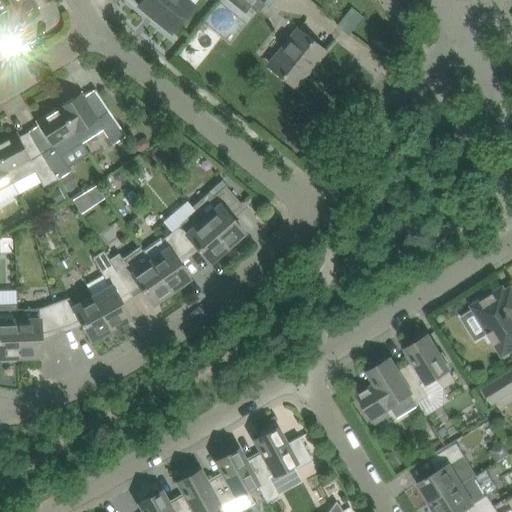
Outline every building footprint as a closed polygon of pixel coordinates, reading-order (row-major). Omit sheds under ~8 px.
[(0,44),(0,45),(3,43),(9,53),(30,40),(20,23),(38,12),(36,8),(39,6),(35,0),(13,0),(0,8),(0,18),(2,23),(0,24),(0,44)] [(0,0),(0,8),(13,0),(0,0)] [(140,0),(137,4),(171,31),(179,22),(182,25),(189,15),(186,13),(193,4),(188,0),(140,0)] [(229,0),(245,13),(255,0),(260,0),(267,5),(271,0),(229,0)] [(323,50),(308,38),(298,30),(270,64),(280,72),(295,84),(323,50)] [(94,91),(85,97),(81,92),(60,106),(82,142),(103,129),(113,144),(125,135),(126,136),(127,135),(95,89),(94,90),(94,91)] [(40,125),(30,132),(57,179),(70,170),(69,167),(90,154),(82,142),(60,106),(37,120),(40,125)] [(57,179),(30,132),(19,138),(16,133),(0,141),(0,157),(13,182),(35,171),(43,186),(57,179)] [(0,189),(13,182),(0,157),(0,189)] [(222,181),(193,206),(196,210),(227,246),(244,231),(230,215),(242,204),(222,181)] [(101,186),(75,195),(80,210),(106,201),(101,186)] [(181,224),(171,232),(187,252),(196,244),(210,260),(227,246),(196,210),(180,224),(181,224)] [(160,237),(143,250),(171,290),(189,277),(177,259),(187,252),(171,232),(162,239),(160,237)] [(153,303),(171,290),(143,250),(141,246),(123,259),(120,253),(110,259),(117,270),(130,292),(140,285),(153,303)] [(120,298),(130,292),(117,270),(110,259),(104,250),(95,255),(112,286),(93,296),(111,328),(130,317),(120,298)] [(503,288),(487,297),(486,295),(474,302),(476,305),(474,306),(503,354),(511,347),(511,289),(511,288),(506,292),(503,288)] [(111,328),(93,296),(75,306),(69,297),(54,303),(60,327),(81,320),(91,338),(111,328)] [(41,333),(60,327),(54,303),(39,308),(19,309),(19,319),(18,319),(19,356),(41,355),(41,333)] [(0,356),(2,356),(2,361),(17,360),(17,356),(19,356),(18,319),(17,309),(17,304),(0,304),(0,356)] [(428,335),(425,337),(423,334),(413,341),(415,343),(408,348),(415,360),(398,371),(411,392),(410,392),(417,403),(429,395),(422,384),(428,380),(428,381),(435,377),(444,387),(456,380),(445,363),(448,361),(443,353),(440,355),(428,335)] [(411,392),(398,371),(391,358),(388,360),(386,357),(376,364),(377,366),(370,371),(378,383),(360,394),(376,421),(388,413),(384,407),(390,403),(399,417),(418,405),(417,403),(410,392),(411,392)] [(493,402),(511,390),(511,372),(485,389),(493,402)] [(245,460),(244,460),(260,489),(267,502),(279,495),(268,475),(274,472),(275,473),(294,462),(297,467),(311,459),(312,461),(313,461),(299,436),(298,436),(299,438),(287,445),(277,427),(274,429),(272,426),(261,432),(263,435),(256,439),(262,451),(245,460)] [(442,468),(419,482),(432,502),(473,476),(474,477),(476,475),(469,464),(460,463),(459,464),(456,460),(464,455),(457,444),(435,457),(442,468)] [(256,483),(259,489),(260,489),(244,460),(245,460),(238,448),(235,450),(234,447),(223,453),(224,456),(217,460),(224,472),(206,481),(206,482),(221,510),(222,511),(237,511),(238,511),(255,503),(247,489),(256,483)] [(206,482),(206,481),(200,469),(197,471),(195,468),(184,474),(186,477),(179,481),(185,493),(168,502),(167,503),(172,511),(203,511),(218,504),(221,510),(206,482)] [(484,511),(495,506),(488,494),(485,496),(474,477),(473,476),(432,502),(434,507),(431,509),(433,511),(459,511),(467,508),(469,511),(484,511)] [(172,511),(167,503),(168,502),(161,491),(158,492),(156,489),(146,495),(147,498),(140,502),(145,511),(172,511)] [(343,511),(336,501),(328,511),(343,511)]
